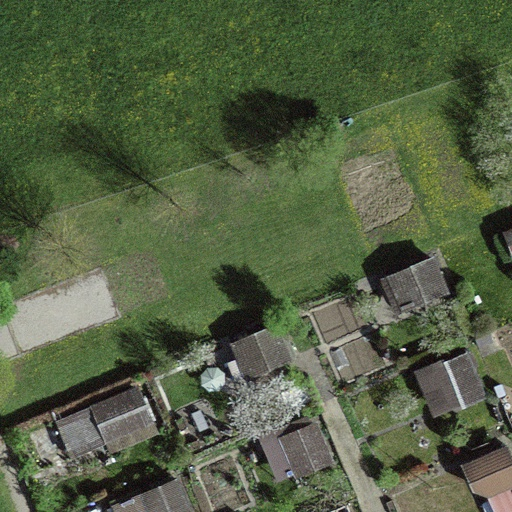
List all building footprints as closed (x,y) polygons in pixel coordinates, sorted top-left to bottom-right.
[(511,252),(511,222),(502,227),(511,252)] [(451,290),(435,251),(381,274),(397,313),(451,290)] [(228,342),(244,377),(298,353),(282,317),(228,342)] [(354,354),(349,341),(331,347),(336,360),(354,354)] [(433,414),(486,392),(475,363),(479,362),(473,349),(469,351),(468,348),(445,357),(444,354),(414,366),(433,414)] [(157,429),(137,381),(53,416),(70,457),(104,442),(107,450),(157,429)] [(311,419),(308,410),(258,431),(277,476),(293,470),(295,475),(334,459),(316,417),(311,419)] [(511,511),(511,447),(508,439),(462,460),(477,496),(487,492),(490,498),(482,502),(486,511),(511,511)] [(149,484),(141,488),(139,484),(108,498),(110,503),(106,505),(108,511),(196,511),(179,472),(174,474),(172,469),(148,480),(149,484)]
